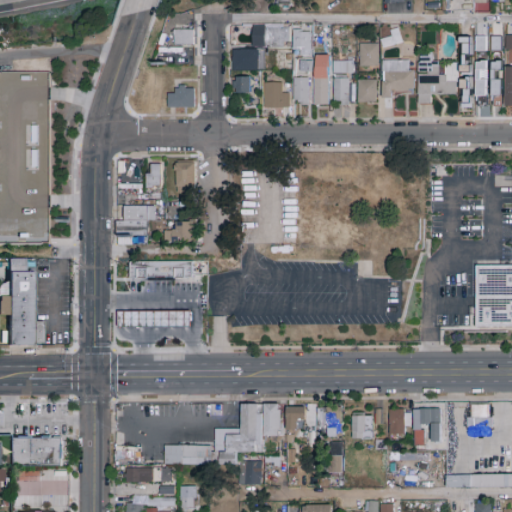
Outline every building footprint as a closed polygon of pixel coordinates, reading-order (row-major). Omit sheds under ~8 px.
[(253,27),(290,27),(290,48),(253,48),(253,27)] [(194,30),(194,45),(174,45),(174,30),(194,30)] [(382,41),(392,39),(390,32),(399,30),(401,43),(384,47),(382,41)] [(311,31),(311,52),(293,52),(293,31),(311,31)] [(485,50),(485,35),(474,35),(474,50),(485,50)] [(491,49),(500,49),(500,35),(490,35),(491,49)] [(360,44),(378,44),(378,67),(360,67),(360,44)] [(261,70),(232,70),(232,50),(261,50),(261,70)] [(328,55),(328,106),(314,106),(314,55),(328,55)] [(418,55),(438,55),(438,74),(445,74),(445,65),(458,65),(458,95),(431,95),(431,104),(418,104),(418,55)] [(311,71),(312,60),(298,59),(297,70),(311,71)] [(383,96),(383,61),(414,61),(414,96),(383,96)] [(333,73),(333,62),(352,62),(352,73),(333,73)] [(492,62),(501,62),(501,107),(492,107),(492,62)] [(511,65),(504,65),(503,105),(511,105),(511,65)] [(0,247),(52,247),(51,203),(51,95),(51,75),(0,75),(0,247)] [(250,93),(236,93),(236,77),(250,77),(250,93)] [(308,78),(308,106),(293,106),(293,78),(308,78)] [(349,78),(349,106),(333,106),(333,78),(349,78)] [(476,97),(476,78),(487,78),(487,97),(476,97)] [(376,80),(376,102),(358,102),(358,80),(376,80)] [(290,109),(263,109),(263,83),(282,83),(282,92),(290,92),(290,109)] [(169,108),(169,89),(195,89),(195,108),(169,108)] [(195,163),(195,194),(176,194),(176,163),(195,163)] [(146,189),(146,165),(161,165),(161,189),(146,189)] [(299,170),(357,170),(357,203),(319,202),(319,227),(342,227),(342,217),(358,217),(358,246),(299,246),(299,170)] [(414,218),(398,218),(398,170),(414,170),(414,218)] [(116,237),(116,223),(124,223),(124,207),(155,207),(155,223),(145,223),(145,237),(116,237)] [(193,243),(166,243),(166,232),(175,232),(175,223),(193,223),(193,243)] [(415,244),(393,245),(393,254),(372,254),(373,276),(363,276),(363,226),(414,225),(415,244)] [(194,279),(128,279),(128,262),(194,262),(194,279)] [(34,271),(34,322),(44,322),(43,346),(8,346),(9,315),(0,314),(0,295),(8,295),(8,264),(22,264),(22,271),(34,271)] [(511,327),(476,327),(476,266),(511,266),(511,327)] [(192,329),(118,329),(118,312),(192,312),(192,329)] [(240,466),(165,464),(165,446),(216,447),(217,432),(224,432),(223,452),(228,452),(228,435),(242,435),(243,404),(282,405),(281,437),(266,436),(266,442),(271,442),(271,453),(239,452),(239,462),(262,462),(262,486),(239,485),(240,466)] [(490,406),(490,429),(469,429),(469,406),(490,406)] [(287,407),(305,407),(305,430),(287,430),(287,407)] [(343,438),(329,438),(329,429),(318,429),(318,409),(343,409),(343,438)] [(432,442),(432,430),(418,430),(418,409),(442,409),(442,442),(432,442)] [(390,435),(390,410),(406,410),(406,435),(390,435)] [(353,440),(353,415),(374,415),(374,440),(353,440)] [(9,437),(63,437),(63,467),(9,467),(9,437)] [(343,445),(343,475),(330,475),(330,445),(343,445)] [(124,468),(153,468),(153,482),(124,482),(124,468)] [(170,482),(161,482),(161,470),(170,470),(170,482)] [(511,488),(447,489),(447,476),(511,475),(511,488)] [(198,487),(198,510),(181,510),(181,487),(198,487)] [(173,511),(145,511),(145,499),(173,499),(173,511)] [(366,511),(366,502),(377,502),(377,511),(366,511)] [(140,511),(141,503),(125,503),(124,511),(140,511)] [(489,511),(490,504),(474,503),(473,511),(489,511)]
